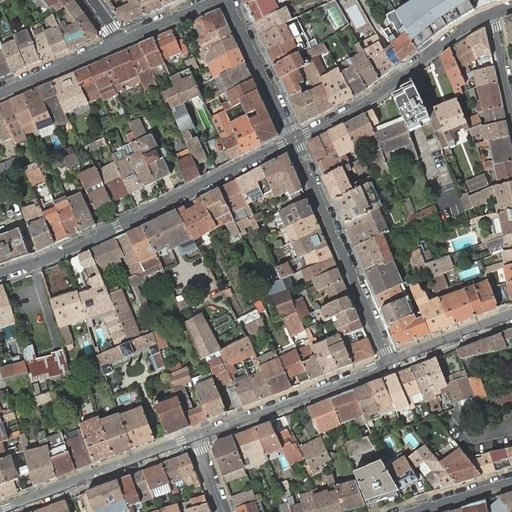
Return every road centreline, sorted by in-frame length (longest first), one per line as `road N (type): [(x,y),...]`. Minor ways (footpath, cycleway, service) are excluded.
road 1 (tertiary): [(0,272),(292,140)]
road 2 (residential): [(292,140),(391,362)]
road 3 (tertiary): [(292,140),(369,102),(489,15)]
road 4 (residential): [(196,437),(0,511)]
road 5 (residential): [(391,362),(196,437)]
road 6 (residential): [(292,140),(226,0)]
road 7 (residential): [(0,93),(119,42)]
road 8 (residential): [(511,314),(391,362)]
